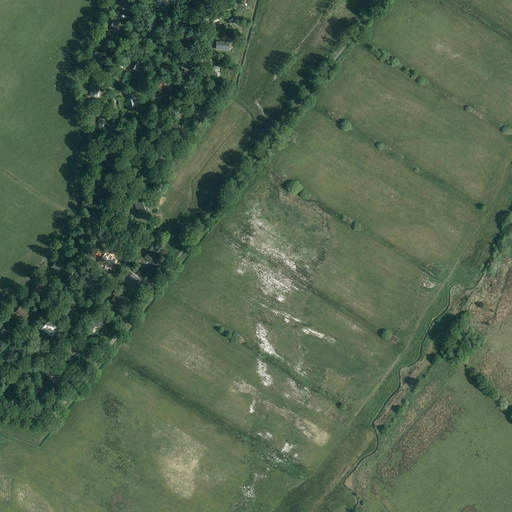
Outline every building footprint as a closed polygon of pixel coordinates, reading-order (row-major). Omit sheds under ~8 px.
[(166,0),(157,0),(156,2),(165,11),(166,10),(169,7),(167,5),(169,3),(166,0)] [(234,11),(226,16),(226,17),(229,22),(236,19),(237,18),(234,11)] [(112,16),(109,28),(110,29),(110,30),(115,32),(116,30),(117,30),(118,31),(121,19),(120,18),(114,17),(112,16)] [(148,36),(146,40),(153,43),(157,34),(151,31),(149,30),(148,33),(147,35),(148,36)] [(216,41),(216,49),(217,49),(224,50),(228,50),(229,50),(229,41),(216,41)] [(95,51),(92,61),(93,61),(96,62),(102,65),(106,55),(95,51)] [(186,52),(183,64),(192,66),(195,54),(186,52)] [(135,57),(129,66),(136,71),(142,61),(135,57)] [(209,64),(207,75),(216,77),(219,67),(217,66),(211,65),(209,64)] [(174,85),(166,80),(164,83),(162,81),(158,87),(162,89),(163,88),(170,92),(174,85)] [(99,93),(99,88),(96,88),(97,84),(91,83),(90,86),(91,87),(90,96),(97,97),(98,93),(99,93)] [(200,101),(205,95),(201,92),(196,98),(200,101)] [(129,98),(127,99),(127,100),(129,107),(129,108),(137,106),(135,98),(137,98),(136,93),(129,94),(129,98)] [(198,103),(191,112),(197,117),(204,108),(198,103)] [(136,132),(140,131),(138,124),(135,125),(135,126),(131,127),(132,135),(137,133),(136,132)] [(166,158),(169,153),(160,147),(157,152),(166,158)] [(105,154),(108,164),(114,162),(111,152),(105,154)] [(148,174),(145,178),(145,179),(150,182),(152,180),(156,175),(156,174),(149,169),(146,172),(148,174)] [(106,181),(98,182),(101,192),(108,191),(106,181)] [(141,200),(136,202),(136,203),(139,209),(137,210),(139,216),(146,213),(147,213),(143,204),(146,203),(144,199),(141,200)] [(88,221),(96,227),(102,218),(93,211),(89,216),(87,214),(84,218),(88,221)] [(74,237),(69,246),(72,248),(75,250),(80,242),(74,237)] [(149,251),(146,255),(146,256),(152,260),(150,262),(155,266),(160,259),(149,251)] [(103,254),(99,260),(109,266),(113,261),(103,254)] [(56,260),(51,268),(52,268),(57,272),(60,268),(62,265),(63,264),(56,260)] [(132,273),(126,281),(127,281),(135,287),(141,280),(132,273)] [(93,288),(96,283),(89,277),(85,283),(93,288)] [(33,289),(33,290),(40,295),(46,288),(42,285),(38,282),(37,283),(33,289)] [(110,302),(111,302),(117,307),(122,300),(118,297),(117,297),(119,294),(115,291),(113,293),(115,295),(110,302)] [(76,312),(80,306),(73,301),(69,307),(76,312)] [(20,305),(16,312),(25,317),(29,310),(20,305)] [(49,319),(41,329),(52,338),(60,328),(49,319)] [(101,321),(93,319),(92,324),(90,324),(88,333),(93,334),(95,327),(100,328),(101,321)] [(68,332),(64,338),(68,341),(72,335),(68,332)] [(74,340),(69,347),(78,354),(78,353),(83,347),(75,341),(74,340)] [(53,366),(49,371),(52,374),(53,373),(57,377),(62,372),(59,369),(58,370),(53,366)] [(13,379),(8,383),(8,384),(12,387),(12,388),(17,383),(18,385),(21,382),(18,378),(17,377),(14,380),(13,379)]
